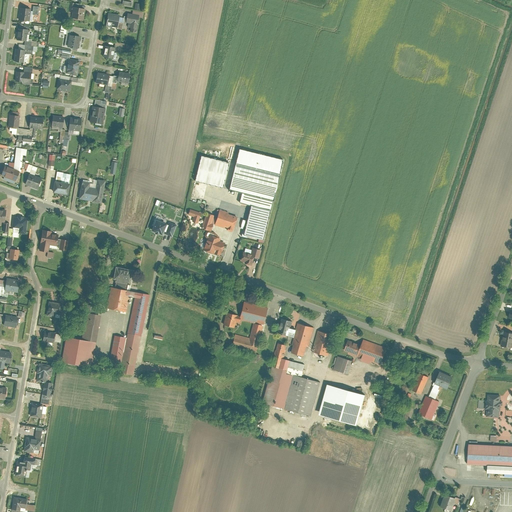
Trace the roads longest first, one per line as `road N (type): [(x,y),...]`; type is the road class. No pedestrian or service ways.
road 1 (residential): [(40,203),(477,364)]
road 2 (residential): [(0,96),(76,101),(98,0)]
road 3 (residential): [(430,477),(477,364)]
